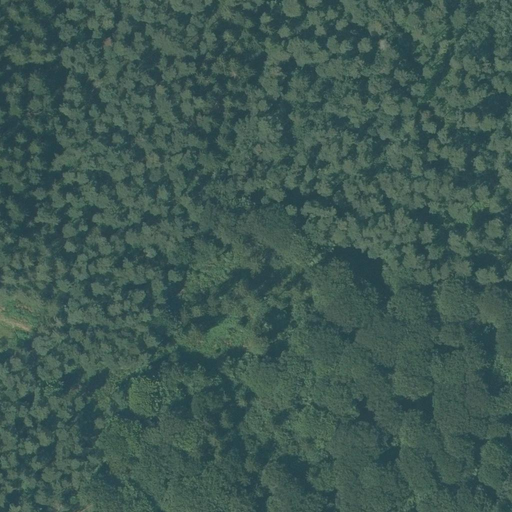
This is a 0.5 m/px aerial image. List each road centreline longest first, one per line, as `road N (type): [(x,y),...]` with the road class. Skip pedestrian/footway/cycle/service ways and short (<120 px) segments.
road 1 (track): [(461,511),(438,346),(414,277),(413,203)]
road 2 (track): [(409,0),(413,203)]
